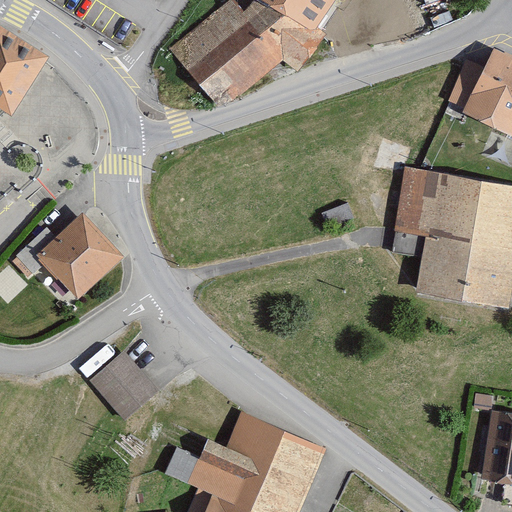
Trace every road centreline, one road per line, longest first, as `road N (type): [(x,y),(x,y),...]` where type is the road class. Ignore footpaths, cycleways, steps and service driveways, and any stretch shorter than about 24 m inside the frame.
road 1 (unclassified): [(123,138),(238,109),(511,10)]
road 2 (unclassified): [(436,511),(209,338),(164,282)]
road 3 (residential): [(0,355),(37,354),(83,336),(164,282)]
road 4 (unknown): [(123,138),(0,229)]
road 5 (unclassified): [(164,282),(132,220),(123,138)]
road 6 (unclassified): [(110,89),(47,28),(0,1)]
